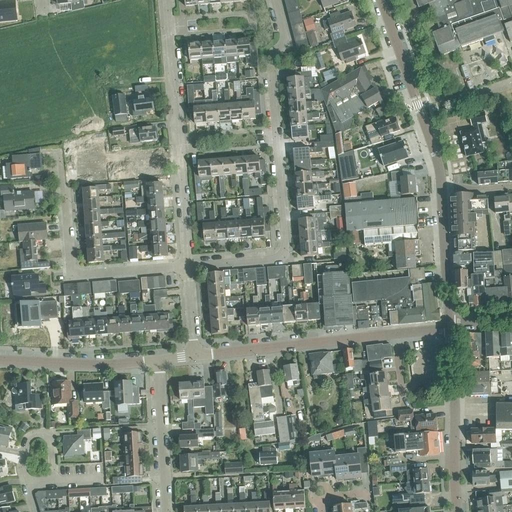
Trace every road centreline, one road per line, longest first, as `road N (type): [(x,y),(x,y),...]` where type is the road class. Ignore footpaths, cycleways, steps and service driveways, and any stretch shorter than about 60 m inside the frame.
road 1 (residential): [(275,0),(284,40),(271,57),(288,256),(184,265)]
road 2 (residential): [(184,265),(165,0)]
road 3 (tertiary): [(193,357),(450,324)]
road 4 (residential): [(184,265),(70,274),(58,150)]
road 5 (tertiary): [(442,192),(381,0)]
road 6 (tertiary): [(461,511),(450,324)]
road 7 (tertiary): [(0,359),(156,361)]
road 8 (residential): [(165,511),(156,361)]
road 9 (tertiary): [(450,324),(442,192)]
road 10 (unclassified): [(26,486),(30,437),(52,436),(54,484)]
